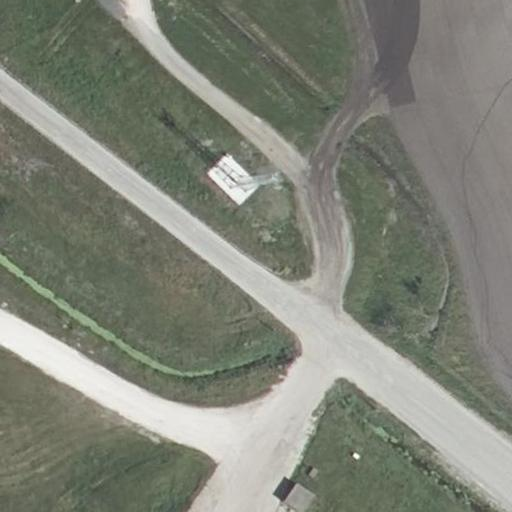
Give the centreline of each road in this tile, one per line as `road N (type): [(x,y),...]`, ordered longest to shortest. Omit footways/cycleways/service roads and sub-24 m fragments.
road 1 (track): [(0,325),(161,419),(253,423),(343,338),(342,238),(326,191),(134,20),(131,0)]
road 2 (unclassified): [(0,78),(343,338)]
road 3 (track): [(511,471),(343,338),(235,511)]
